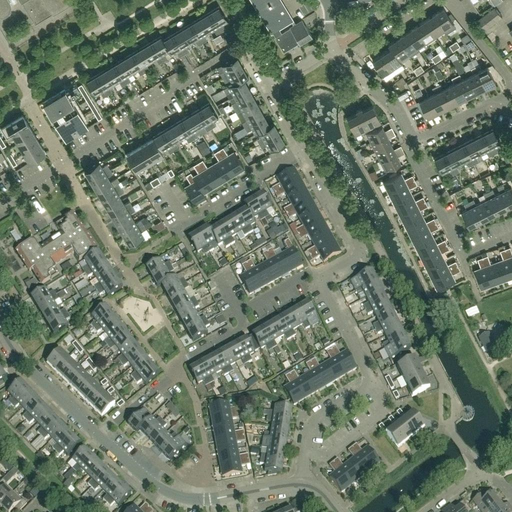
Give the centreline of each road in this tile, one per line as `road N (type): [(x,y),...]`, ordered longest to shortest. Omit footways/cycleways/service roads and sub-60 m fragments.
road 1 (residential): [(270,86),(248,42),(25,186)]
road 2 (residential): [(322,282),(313,271),(254,303),(239,314),(244,327),(180,361),(99,435)]
road 3 (residential): [(297,484),(172,494),(99,435)]
road 4 (residential): [(305,152),(191,218),(178,214),(160,185)]
road 5 (residential): [(322,282),(360,249),(305,152)]
road 6 (residential): [(99,435),(13,351),(0,326)]
road 7 (residential): [(494,102),(509,75),(450,0)]
road 8 (residential): [(303,455),(324,457),(379,415),(372,384)]
road 9 (residential): [(459,251),(411,141)]
